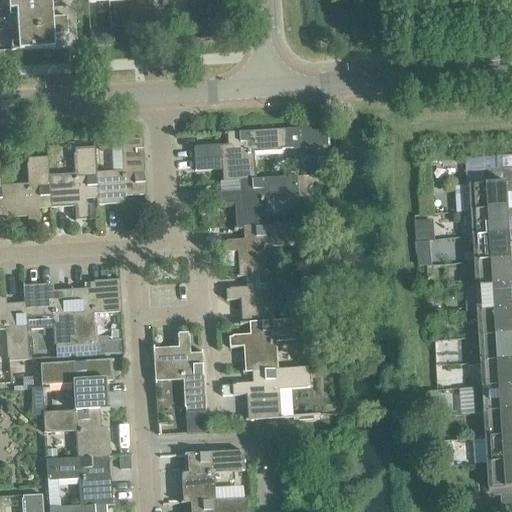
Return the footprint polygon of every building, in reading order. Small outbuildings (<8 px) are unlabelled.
[(7,3),(7,9),(50,7),(50,0),(13,0),(14,2),(7,3)] [(15,16),(16,29),(66,26),(66,17),(51,18),(50,7),(7,9),(8,16),(15,16)] [(66,26),(16,29),(17,43),(9,44),(10,51),(53,48),(52,36),(67,35),(66,26)] [(327,128),(310,129),(311,150),(328,149),(327,128)] [(219,183),(239,182),(239,181),(252,180),(251,152),(298,149),(297,129),(226,134),(227,147),(209,148),(208,148),(192,149),(193,172),(221,170),(222,181),(219,181),(219,183)] [(123,174),(95,175),(94,175),(96,199),(95,199),(95,206),(125,204),(125,197),(144,196),(140,140),(121,142),(123,174)] [(102,143),(96,149),(103,157),(109,151),(102,143)] [(75,177),(47,178),(46,178),(48,208),(73,207),(74,222),(84,222),(83,199),(95,199),(96,199),(94,175),(95,175),(93,149),(73,150),(75,177)] [(0,211),(0,216),(0,219),(26,217),(27,232),(37,231),(36,209),(48,208),(46,178),(47,178),(46,159),(26,160),(27,187),(0,188),(0,205),(0,212),(0,211)] [(471,188),(472,213),(507,211),(506,194),(511,193),(511,169),(482,171),(482,172),(483,172),(484,186),(469,187),(470,188),(471,188)] [(235,230),(242,230),(242,229),(266,228),(266,227),(264,199),(296,197),(295,177),(252,180),(239,181),(239,182),(240,194),(218,195),(219,205),(234,204),(235,230)] [(472,213),(474,238),(509,236),(508,219),(511,219),(511,210),(507,211),(472,213)] [(428,221),(414,222),(416,244),(430,243),(428,221)] [(238,278),(245,278),(245,277),(269,276),(269,275),(267,247),(299,245),(298,225),(266,227),(266,228),(242,229),(242,230),(243,242),(221,243),(222,254),(237,253),(238,278)] [(474,238),(475,263),(510,261),(509,245),(511,244),(511,235),(509,236),(474,238)] [(430,255),(416,255),(417,267),(426,267),(431,266),(430,255)] [(475,263),(477,289),(511,286),(511,270),(511,269),(511,260),(510,261),(475,263)] [(240,301),(241,325),(272,323),(271,323),(270,295),(302,293),(301,273),(269,275),(269,276),(245,277),(245,278),(246,290),(224,291),(225,302),(240,301)] [(88,292),(70,293),(73,348),(93,347),(91,315),(120,313),(118,283),(88,285),(88,292)] [(477,289),(478,314),(511,311),(511,285),(511,286),(477,289)] [(21,289),(22,306),(23,306),(24,319),(52,317),(54,350),(73,348),(70,293),(52,294),(51,287),(21,289)] [(439,292),(430,292),(430,310),(439,310),(439,292)] [(0,300),(0,330),(5,331),(7,363),(27,362),(24,319),(23,306),(22,306),(5,307),(4,300),(0,300)] [(511,311),(478,314),(480,339),(511,336),(511,311)] [(244,373),(251,373),(251,372),(274,371),(274,370),(273,343),(305,341),(304,321),(271,323),(272,323),(241,325),(241,326),(248,326),(249,338),(227,339),(228,350),(242,349),(244,373)] [(184,413),(185,435),(206,434),(204,415),(204,411),(200,356),(187,357),(185,335),(175,335),(176,350),(151,352),(152,375),(153,382),(181,380),(184,413)] [(511,336),(480,339),(482,364),(511,362),(511,336)] [(72,384),(73,412),(73,413),(97,411),(97,412),(104,412),(102,383),(109,382),(108,362),(38,366),(39,386),(72,384)] [(511,362),(482,364),(483,389),(511,387),(511,362)] [(251,372),(251,373),(252,386),(230,387),(230,397),(221,398),(222,410),(246,409),(247,421),(277,419),(276,390),(308,388),(307,368),(274,370),(274,371),(251,372)] [(511,387),(483,389),(485,414),(511,412),(511,387)] [(75,432),(76,460),(76,461),(100,459),(100,460),(107,459),(105,430),(98,430),(97,412),(97,411),(73,413),(73,412),(41,414),(42,434),(75,432)] [(511,412),(485,414),(486,440),(511,437),(511,412)] [(511,437),(486,440),(488,465),(511,463),(511,437)] [(453,446),(438,447),(439,470),(454,469),(453,446)] [(55,451),(47,451),(47,462),(56,461),(55,451)] [(182,505),(189,505),(189,504),(212,503),(212,502),(211,474),(242,472),(241,452),(186,456),(187,475),(180,475),(182,505)] [(130,458),(118,458),(118,472),(130,472),(130,458)] [(77,480),(79,508),(103,507),(110,507),(108,477),(101,478),(100,460),(100,459),(76,461),(76,460),(56,461),(47,462),(44,462),(45,482),(77,480)] [(511,463),(488,465),(489,490),(488,490),(489,491),(511,489),(511,463)] [(449,511),(448,488),(434,489),(435,511),(449,511)] [(21,511),(41,511),(41,496),(21,497),(21,511)] [(58,500),(47,500),(47,510),(59,509),(58,500)] [(244,511),(244,500),(212,502),(212,503),(189,504),(189,505),(189,511),(244,511)]
